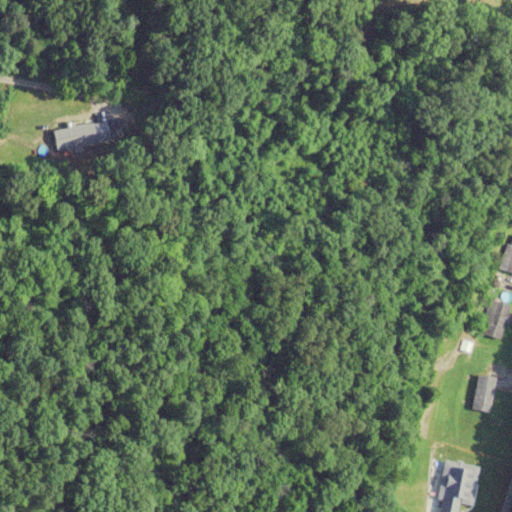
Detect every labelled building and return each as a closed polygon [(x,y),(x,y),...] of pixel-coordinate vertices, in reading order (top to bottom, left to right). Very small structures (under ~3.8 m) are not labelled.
[(51,129),(54,149),(111,142),(108,122),(51,129)] [(511,234),(509,234),(498,270),(511,273),(511,234)] [(511,308),(488,299),(476,333),(500,341),(511,308)] [(494,378),(476,375),(469,410),(487,414),(494,378)] [(437,499),(441,499),(438,511),(455,511),(457,504),(471,506),(477,466),(443,460),(437,499)]
